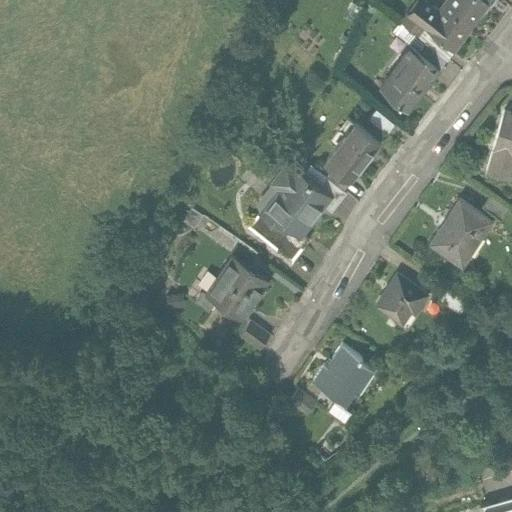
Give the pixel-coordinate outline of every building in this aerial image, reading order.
[(455,7),(445,0),(440,0),(438,4),(433,0),(410,0),(407,4),(425,19),(454,42),(463,31),(461,30),(467,23),(452,11),(455,7)] [(445,0),(455,7),(452,11),(467,23),(485,0),(445,0)] [(425,19),(407,4),(400,14),(417,28),(425,19)] [(415,57),(431,70),(439,60),(423,47),(415,57)] [(415,57),(405,48),(404,50),(408,53),(394,69),(391,66),(380,79),(406,100),(416,88),(415,87),(429,69),(430,71),(431,70),(415,57)] [(376,100),(369,109),(386,124),(393,114),(376,100)] [(511,103),(501,101),(485,160),(507,166),(511,150),(511,103)] [(380,132),(356,113),(326,149),(334,156),(350,169),(380,132)] [(305,168),(286,153),(279,161),(280,162),(273,170),(285,181),(267,203),(265,205),(280,217),(285,211),(299,222),(301,220),(323,193),(330,184),(319,175),(307,165),(305,168)] [(342,178),(350,169),(334,156),(326,165),(342,178)] [(346,181),(342,178),(326,165),(319,175),(330,184),(323,193),(331,200),(346,181)] [(510,198),(490,184),(482,196),(502,209),(510,198)] [(493,211),(460,188),(431,230),(459,249),(462,245),(467,248),(471,241),(473,243),(484,227),(482,225),(493,211)] [(280,217),(265,205),(267,203),(262,198),(248,215),(291,250),(310,227),(301,220),(299,222),(285,211),(280,217)] [(267,269),(231,244),(204,282),(240,307),(267,269)] [(426,282),(398,262),(377,292),(400,308),(408,296),(414,300),(426,282)] [(459,302),(467,291),(448,277),(440,288),(459,302)] [(253,306),(243,320),(263,334),(272,320),(253,306)] [(362,345),(343,332),(327,355),(324,352),(313,368),(346,390),(355,378),(358,380),(373,358),(359,348),(362,345)] [(297,376),(290,388),(308,400),(316,388),(297,376)] [(511,511),(511,493),(484,502),(484,504),(453,511),(511,511)]
